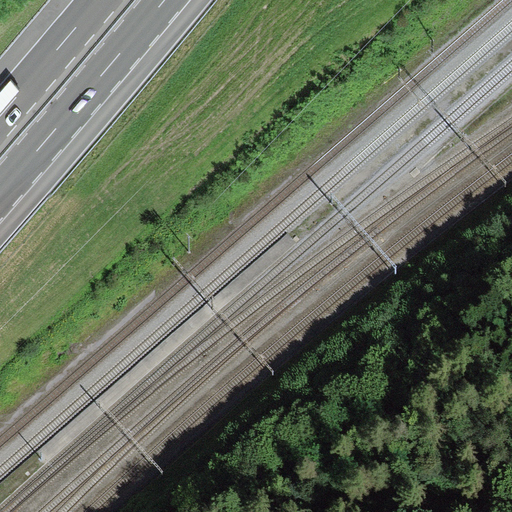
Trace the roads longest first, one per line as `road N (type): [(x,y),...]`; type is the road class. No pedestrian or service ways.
road 1 (motorway): [(0,193),(165,0)]
road 2 (motorway): [(99,0),(0,116)]
